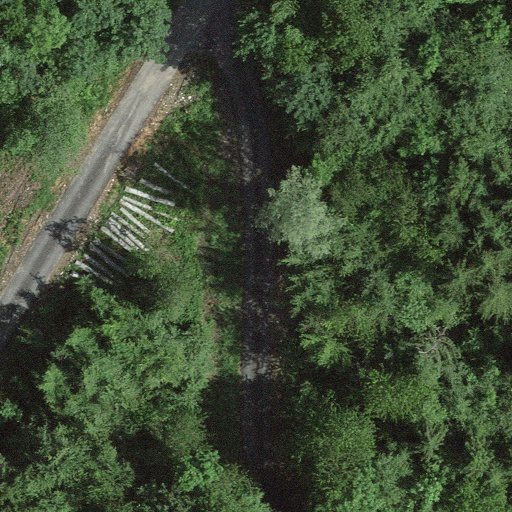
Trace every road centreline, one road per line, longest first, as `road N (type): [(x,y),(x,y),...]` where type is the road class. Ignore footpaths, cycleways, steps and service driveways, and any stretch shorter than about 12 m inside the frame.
road 1 (unclassified): [(268,511),(257,416),(255,121),(249,83),(206,0)]
road 2 (unclassified): [(0,319),(204,0)]
